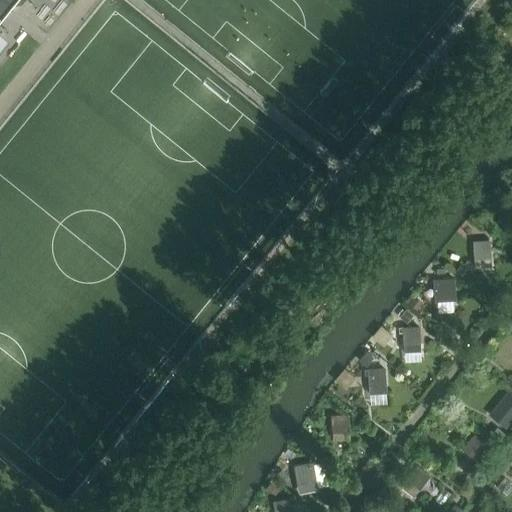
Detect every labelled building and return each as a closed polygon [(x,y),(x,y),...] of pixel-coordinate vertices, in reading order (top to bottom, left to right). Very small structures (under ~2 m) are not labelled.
[(0,0),(0,19),(11,6),(19,6),(23,0),(0,0)] [(491,258),(490,241),(472,241),(473,259),(491,258)] [(456,301),(455,279),(433,280),(434,302),(456,301)] [(421,353),(419,327),(402,327),(403,354),(421,353)] [(387,394),(386,368),(367,369),(368,395),(387,394)] [(509,420),(511,415),(511,395),(509,393),(506,391),(494,408),(496,409),(509,420)] [(349,433),(348,414),(330,415),(331,434),(349,433)] [(475,461),(488,446),(475,435),(462,451),(475,461)] [(316,483),(313,464),(293,467),(296,486),(316,483)] [(420,491),(430,476),(416,466),(406,482),(420,491)] [(292,511),(290,499),(272,502),(274,511),(292,511)]
